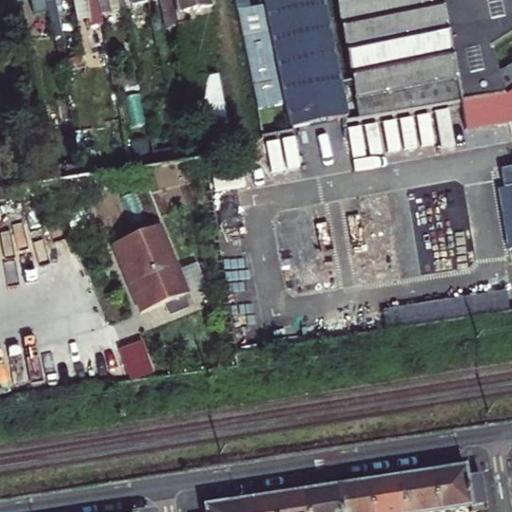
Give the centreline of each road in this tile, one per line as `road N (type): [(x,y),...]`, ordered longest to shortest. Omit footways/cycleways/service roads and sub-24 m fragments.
road 1 (residential): [(162,485),(494,433)]
road 2 (residential): [(0,511),(162,485)]
